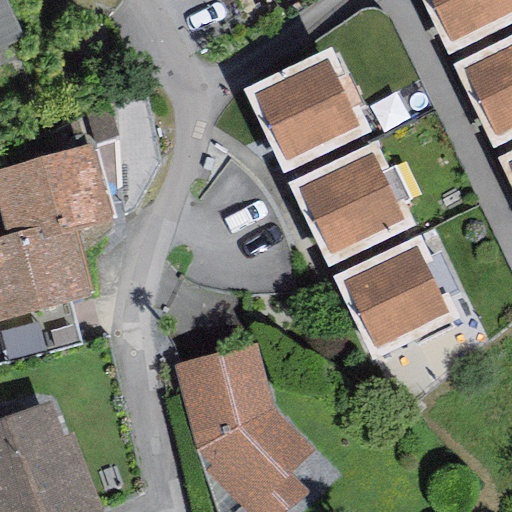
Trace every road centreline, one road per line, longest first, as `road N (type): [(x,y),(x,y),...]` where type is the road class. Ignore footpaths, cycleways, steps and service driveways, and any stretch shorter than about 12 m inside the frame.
road 1 (unknown): [(391,0),(420,43),(511,245)]
road 2 (unknown): [(195,74),(267,55),(340,0)]
